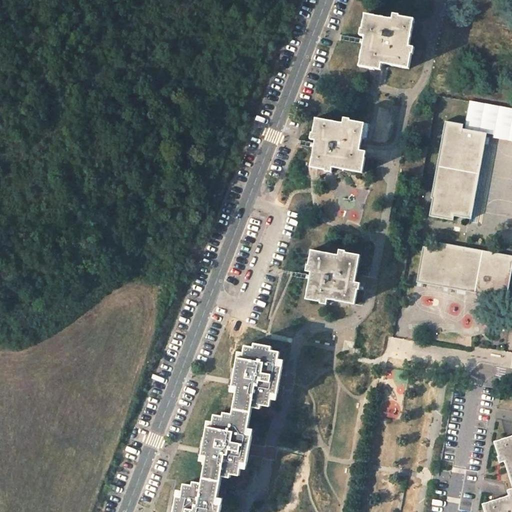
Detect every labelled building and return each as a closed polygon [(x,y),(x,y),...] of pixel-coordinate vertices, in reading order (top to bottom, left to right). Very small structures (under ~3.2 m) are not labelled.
[(407,51),(409,38),(413,18),(398,15),(397,19),(365,13),(362,28),(365,29),(359,64),(374,67),(375,61),(408,67),(411,52),(407,51)] [(468,101),(463,129),(479,132),(484,104),(468,101)] [(511,108),(484,104),(479,132),(486,133),(493,135),(494,131),(511,133),(511,108)] [(358,156),(360,147),(364,122),(349,120),(348,124),(315,118),(312,132),(316,133),(309,166),(324,169),(324,166),(361,172),(364,157),(358,156)] [(470,218),(486,133),(479,132),(463,129),(461,129),(462,124),(445,121),(431,197),(432,197),(429,215),(452,219),(453,215),(470,218)] [(210,216),(207,214),(202,210),(196,218),(204,224),(210,216)] [(416,281),(505,298),(511,263),(511,255),(437,242),(435,249),(423,247),(416,281)] [(352,286),(354,276),(358,254),(341,251),(341,255),(310,249),(307,265),(311,266),(305,298),(321,301),(321,297),(354,303),(357,287),(352,286)] [(276,394),(279,376),(281,365),(275,365),(278,351),(271,350),(271,347),(252,343),(251,347),(244,346),(242,358),(237,357),(231,385),(237,386),(232,408),(252,412),(252,407),(261,408),(262,404),(269,405),(271,393),(276,394)] [(209,451),(204,477),(220,480),(220,475),(229,477),(230,472),(239,474),(242,457),(246,457),(249,441),(251,431),(248,430),(252,412),(232,408),(232,413),(224,412),(224,414),(215,413),(213,424),(209,423),(204,450),(209,451)] [(511,437),(496,443),(501,458),(506,456),(511,474),(511,437)] [(215,505),(220,480),(204,477),(202,485),(190,483),(190,487),(181,486),(179,498),(175,497),(172,511),(218,511),(219,506),(215,505)] [(511,511),(511,496),(485,506),(486,511),(511,511)]
